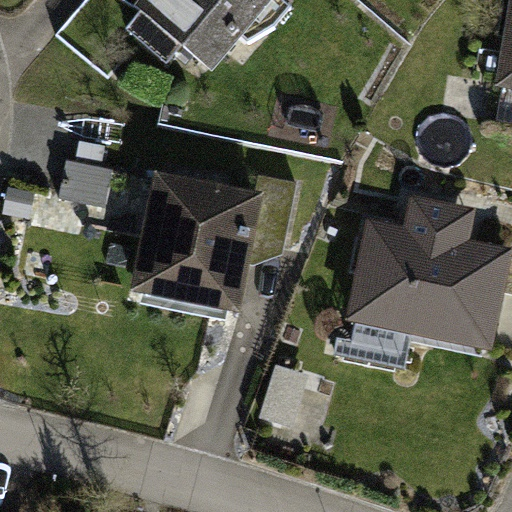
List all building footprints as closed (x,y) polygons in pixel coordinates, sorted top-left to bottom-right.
[(148,0),(137,13),(212,77),(278,0),(148,0)] [(511,0),(497,92),(511,94),(511,0)] [(114,175),(67,165),(59,204),(107,213),(114,175)] [(253,256),(249,272),(284,257),(299,186),(245,174),(241,199),(264,204),(253,256)] [(157,181),(132,301),(238,323),(249,272),(253,256),(264,204),(241,199),(157,181)] [(370,222),(348,330),(490,359),(511,255),(470,246),(477,214),(413,201),(407,230),(370,222)]
